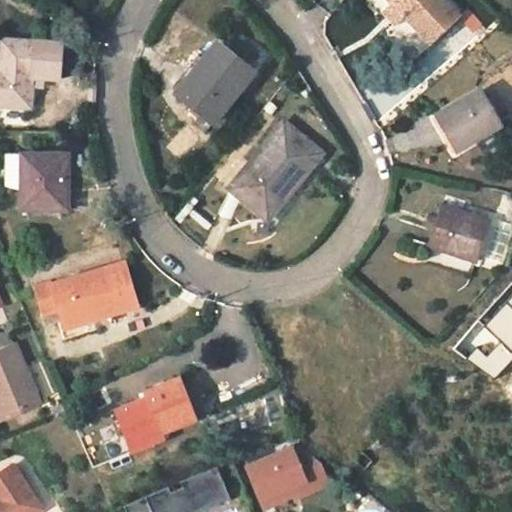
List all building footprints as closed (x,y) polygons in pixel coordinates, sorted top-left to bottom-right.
[(399,0),(390,0),(391,0),(383,9),(396,22),(404,14),(409,9),(399,0)] [(390,0),(391,0),(390,0),(399,0),(409,9),(404,14),(425,35),(455,6),(447,0),(390,0)] [(2,36),(0,57),(0,99),(29,102),(30,72),(56,73),(59,39),(2,36)] [(211,115),(249,67),(213,39),(175,85),(211,115)] [(443,112),(463,145),(506,119),(486,85),(443,112)] [(228,184),(260,210),(282,185),(288,189),(319,151),(281,120),(228,184)] [(5,152),(6,183),(21,183),(21,207),(67,206),(66,151),(5,152)] [(282,185),(260,210),(266,216),(288,189),(282,185)] [(442,204),(431,246),(476,256),(487,216),(442,204)] [(51,283),(49,278),(35,283),(44,310),(57,305),(63,321),(89,313),(91,317),(135,303),(121,262),(51,283)] [(511,277),(499,293),(507,301),(511,295),(511,277)] [(0,346),(0,414),(34,402),(16,341),(0,346)] [(138,389),(141,396),(111,407),(127,449),(157,435),(154,429),(190,416),(173,376),(138,389)] [(263,510),(328,485),(310,436),(244,461),(263,510)] [(371,455),(362,447),(355,456),(364,464),(371,455)] [(8,463),(0,469),(0,511),(28,511),(38,506),(8,463)] [(124,501),(128,511),(192,511),(229,499),(218,467),(124,501)]
